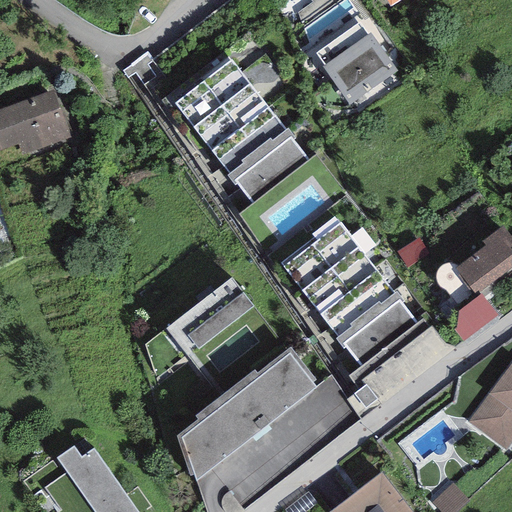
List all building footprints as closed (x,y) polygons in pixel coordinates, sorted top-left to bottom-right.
[(313,0),(298,11),(303,27),(341,0),(313,0)] [(379,0),(388,12),(406,0),(379,0)] [(360,20),(316,49),(350,101),(394,72),(360,20)] [(232,60),(175,104),(253,203),(309,158),(232,60)] [(51,91),(0,108),(0,146),(20,140),(24,150),(67,135),(51,91)] [(341,200),(265,259),(372,410),(451,351),(341,200)] [(459,263),(480,292),(511,270),(511,238),(507,230),(459,263)] [(218,397),(177,430),(206,511),(240,511),(362,419),(331,373),(317,383),(290,342),(233,277),(166,332),(218,397)] [(452,316),(467,340),(505,317),(490,293),(452,316)] [(511,442),(511,364),(510,363),(484,396),(488,399),(465,428),(501,456),(511,442)] [(131,511),(83,442),(19,487),(36,511),(131,511)] [(409,511),(379,473),(329,511),(409,511)] [(437,503),(446,511),(449,511),(467,495),(456,485),(437,503)]
